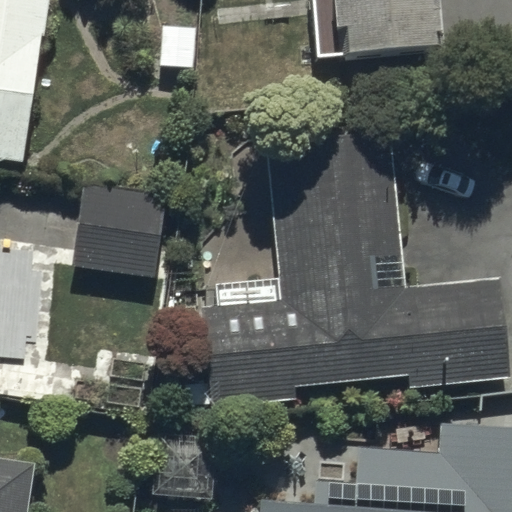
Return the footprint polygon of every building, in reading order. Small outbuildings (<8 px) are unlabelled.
[(0,0),(0,161),(16,164),(30,42),(39,43),(43,0),(0,0)] [(304,0),(310,62),(438,51),(433,0),(304,0)] [(213,308),(198,309),(203,383),(179,385),(181,413),(294,405),(292,388),(504,373),(497,280),(398,287),(387,135),(262,144),(271,282),(212,286),(213,308)] [(167,196),(76,187),(69,269),(169,278),(174,227),(164,227),(167,196)] [(354,447),(351,485),(311,482),(309,509),(256,505),(255,511),(511,511),(511,433),(461,429),(459,456),(354,447)] [(145,438),(146,501),(146,504),(214,503),(213,437),(145,438)] [(0,511),(25,511),(32,468),(0,462),(0,511)]
